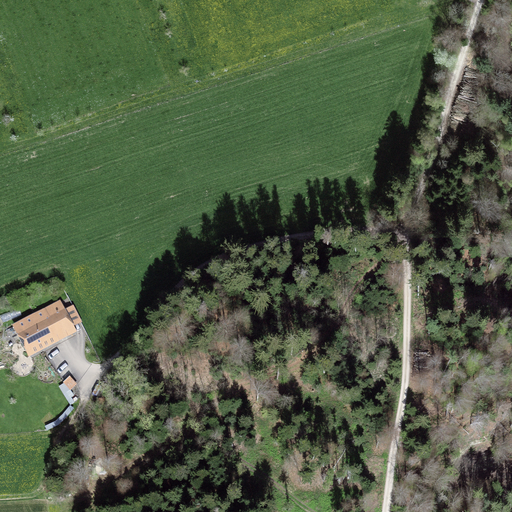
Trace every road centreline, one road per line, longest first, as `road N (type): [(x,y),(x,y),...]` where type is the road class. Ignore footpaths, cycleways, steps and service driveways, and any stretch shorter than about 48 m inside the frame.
road 1 (track): [(402,230),(308,227),(204,263),(85,398),(91,437),(104,455),(129,463),(178,439),(224,395),(306,364),(362,281),(406,242)]
road 2 (track): [(478,0),(402,230),(405,374),(385,511)]
road 3 (track): [(178,439),(229,454),(313,511)]
